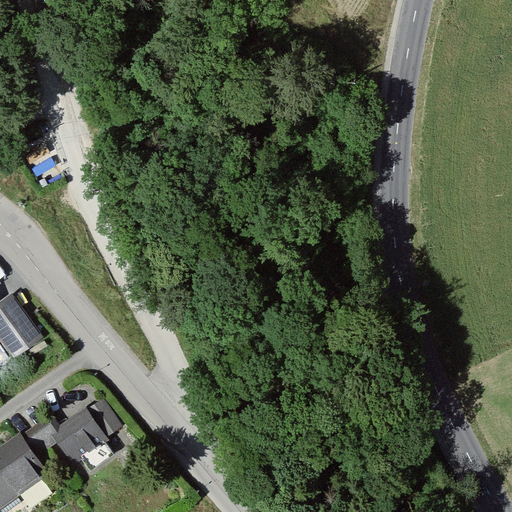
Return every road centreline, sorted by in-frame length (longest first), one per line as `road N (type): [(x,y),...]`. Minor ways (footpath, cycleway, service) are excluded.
road 1 (tertiary): [(501,511),(433,383),(403,293),(394,192),(419,0)]
road 2 (residential): [(180,440),(169,367),(89,207),(54,88)]
road 3 (residential): [(100,344),(0,220)]
road 4 (residential): [(180,440),(100,344)]
road 5 (residential): [(100,344),(0,416)]
